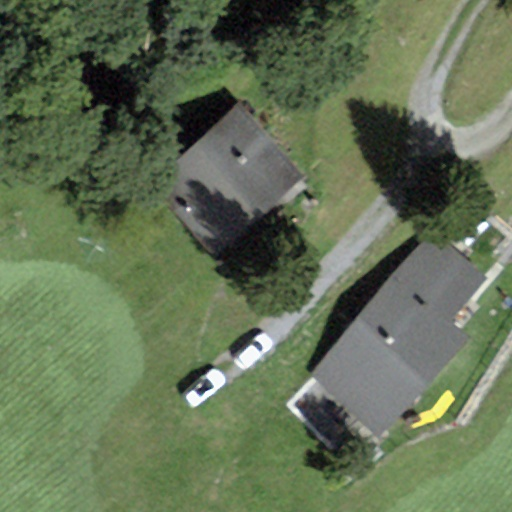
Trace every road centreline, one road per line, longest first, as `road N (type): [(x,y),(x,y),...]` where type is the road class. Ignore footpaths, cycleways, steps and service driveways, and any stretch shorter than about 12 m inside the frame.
road 1 (track): [(199,397),(293,316),(444,153)]
road 2 (track): [(444,153),(424,136),(424,103),(434,69),(477,0)]
